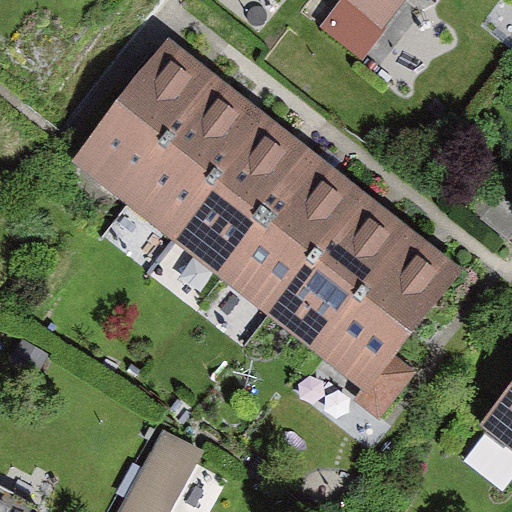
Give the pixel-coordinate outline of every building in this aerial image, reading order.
[(327,0),(374,37),(404,0),(327,0)] [(214,81),(159,39),(67,160),(121,202),(214,81)] [(261,119),(215,84),(120,205),(166,241),(261,119)] [(313,159),(261,121),(169,244),(219,282),(313,159)] [(369,202),(313,162),(220,283),(275,325),(369,202)] [(413,242),(368,205),(275,329),(319,363),(409,247),(413,242)] [(388,385),(455,298),(405,259),(313,378),(355,411),(342,427),(370,449),(408,400),(388,385)] [(32,403),(43,383),(13,367),(2,388),(32,403)] [(511,374),(472,426),(511,456),(511,374)] [(155,458),(126,511),(182,511),(199,481),(155,458)] [(0,511),(47,511),(0,485),(0,511)]
